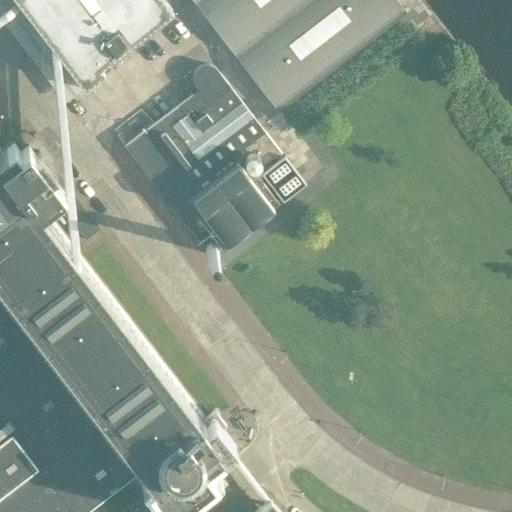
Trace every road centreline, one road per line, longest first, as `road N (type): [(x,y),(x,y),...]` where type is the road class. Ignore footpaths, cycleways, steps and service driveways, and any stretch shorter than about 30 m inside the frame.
road 1 (unclassified): [(414,511),(303,445),(0,54)]
road 2 (unknown): [(65,139),(172,52),(190,17),(182,0)]
